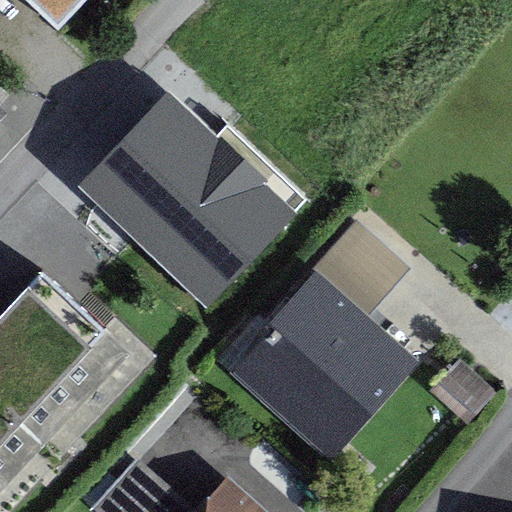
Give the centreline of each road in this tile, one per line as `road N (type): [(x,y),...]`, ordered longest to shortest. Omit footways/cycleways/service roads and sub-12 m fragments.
road 1 (residential): [(0,196),(185,0)]
road 2 (residential): [(432,511),(511,417)]
